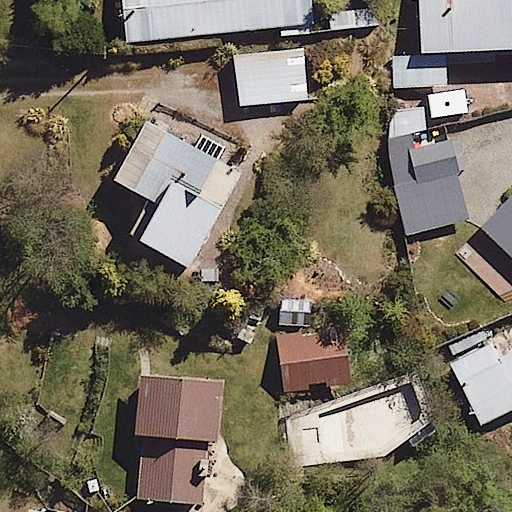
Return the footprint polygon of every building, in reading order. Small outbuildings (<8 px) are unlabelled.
[(124,0),(128,47),(321,33),(318,0),(124,0)] [(511,0),(420,0),(422,55),(511,52),(511,0)] [(301,42),(233,51),(241,116),(309,107),(301,42)] [(249,175),(146,123),(115,185),(150,202),(129,245),(197,279),(249,175)] [(461,137),(388,154),(406,230),(478,214),(461,137)] [(511,202),(484,233),(511,258),(511,202)] [(342,320),(276,332),(288,396),(354,384),(342,320)] [(511,414),(511,336),(455,366),(486,428),(511,414)] [(135,510),(175,511),(197,511),(200,445),(222,446),(225,383),(141,379),(135,510)]
